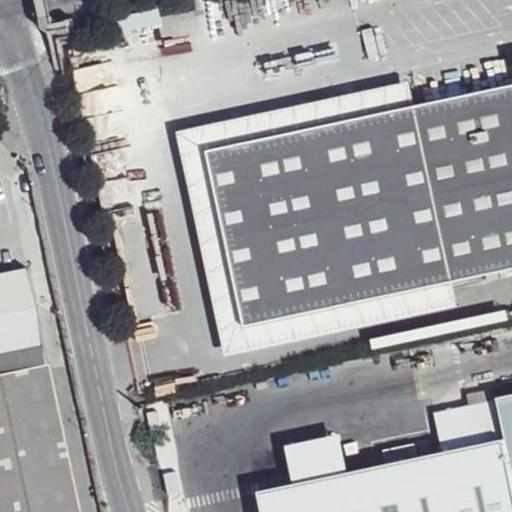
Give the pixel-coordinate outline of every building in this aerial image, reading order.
[(511,85),(409,108),(202,152),(241,327),(448,283),(511,269),(511,85)] [(0,354),(44,345),(30,263),(0,268),(0,354)] [(44,345),(0,354),(0,374),(48,364),(44,345)] [(0,511),(78,511),(48,364),(0,374),(0,511)] [(269,379),(240,386),(243,397),(272,391),(269,379)] [(497,400),(324,438),(332,476),(306,481),(312,511),(511,511),(511,394),(497,398),(497,400)]
